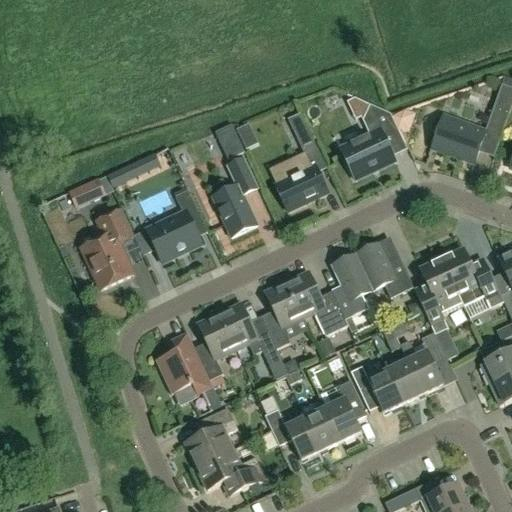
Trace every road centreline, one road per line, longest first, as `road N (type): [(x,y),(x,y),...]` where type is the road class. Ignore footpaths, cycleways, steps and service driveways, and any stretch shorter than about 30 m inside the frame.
road 1 (residential): [(177,511),(127,373),(126,344),(139,324),(421,191),(511,217)]
road 2 (residential): [(503,511),(472,442),(447,430),(370,463),(354,491),(311,511)]
